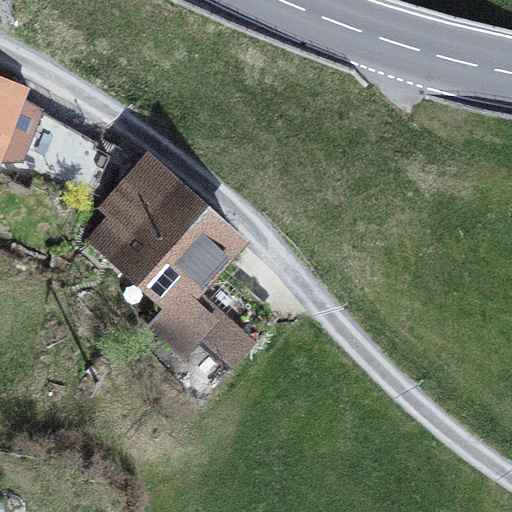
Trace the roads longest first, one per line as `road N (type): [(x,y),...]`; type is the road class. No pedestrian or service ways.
road 1 (primary): [(511,73),(387,42),(280,0)]
road 2 (track): [(511,155),(410,106),(387,42)]
